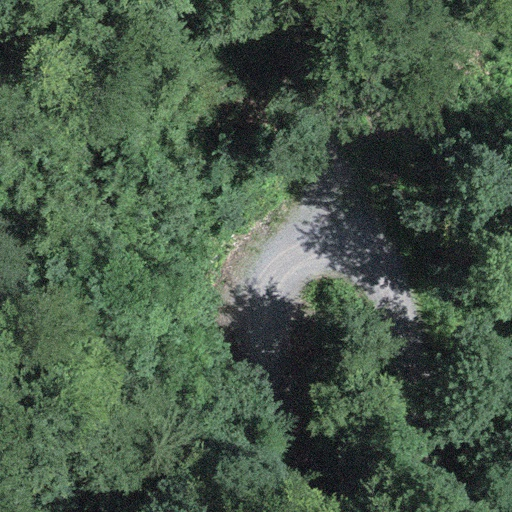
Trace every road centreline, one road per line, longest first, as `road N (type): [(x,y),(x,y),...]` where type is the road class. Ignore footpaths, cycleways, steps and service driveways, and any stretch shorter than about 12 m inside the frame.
road 1 (track): [(452,511),(410,301),(378,238),(309,229),(252,316),(302,511)]
road 2 (track): [(309,229),(252,0)]
